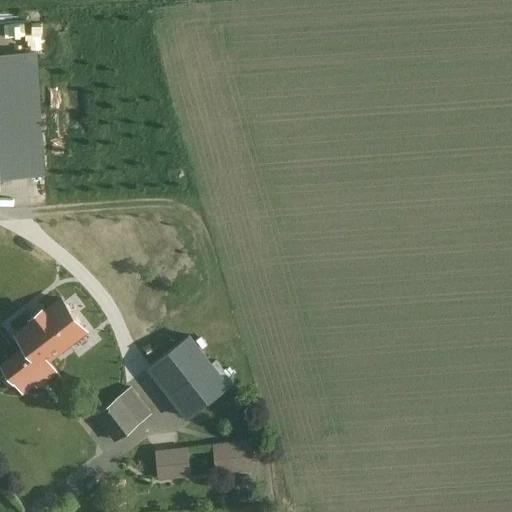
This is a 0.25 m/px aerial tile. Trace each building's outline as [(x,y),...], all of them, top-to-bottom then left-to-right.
[(35,52),(0,54),(0,174),(0,177),(43,174),(35,52)] [(243,383),(201,331),(159,365),(201,417),(243,383)] [(164,412),(139,380),(102,409),(126,441),(164,412)] [(94,449),(66,413),(40,433),(68,469),(94,449)] [(261,462),(259,436),(225,439),(227,465),(261,462)] [(201,471),(199,442),(157,445),(159,474),(201,471)]
